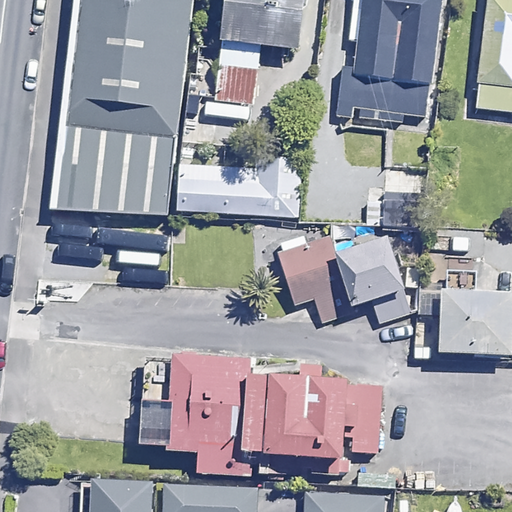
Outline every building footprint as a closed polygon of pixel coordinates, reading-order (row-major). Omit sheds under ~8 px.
[(64,0),(44,203),(156,214),(181,0),(64,0)] [(256,105),(263,49),(294,53),(300,0),(218,0),(206,98),(256,105)] [(398,118),(422,120),(436,0),(317,0),(305,118),(396,128),(398,118)] [(511,0),(474,0),(462,110),(511,115),(511,0)] [(302,161),(262,159),(261,170),(178,165),(175,212),(299,218),(302,161)] [(414,204),(369,203),(368,227),(414,228),(414,204)] [(332,252),(329,240),(277,256),(292,306),(315,299),(322,324),(353,315),(350,305),(372,299),(379,324),(407,316),(383,237),(332,252)] [(410,315),(431,316),(431,291),(411,290),(410,315)] [(511,300),(433,294),(429,353),(511,359),(511,300)] [(361,364),(133,348),(126,447),(175,451),(174,471),(229,475),(230,455),(354,464),(361,364)] [(144,511),(146,476),(84,473),(82,511),(144,511)] [(252,511),(255,487),(158,480),(156,511),(252,511)] [(378,511),(379,495),(300,490),(298,511),(378,511)]
